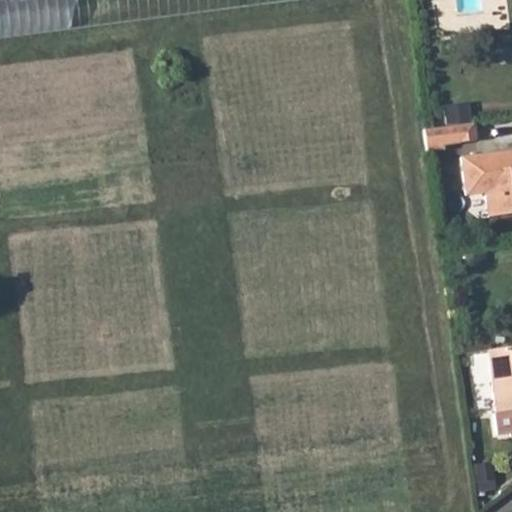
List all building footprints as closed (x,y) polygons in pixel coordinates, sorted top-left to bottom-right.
[(446,104),(446,121),(471,120),(470,103),(446,104)] [(473,140),(471,122),(421,129),(422,147),(422,151),(442,149),(441,144),(473,140)] [(511,212),(511,149),(458,157),(463,195),(483,192),(484,201),(500,199),(502,214),(511,212)] [(500,199),(484,201),(486,216),(502,214),(500,199)] [(493,433),(511,430),(511,346),(484,350),(493,414),(490,415),(493,433)]
